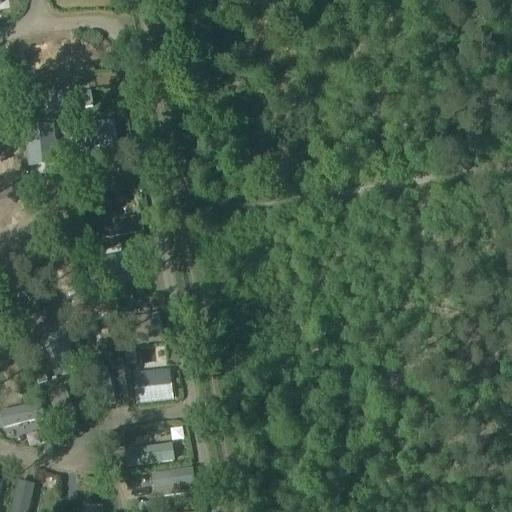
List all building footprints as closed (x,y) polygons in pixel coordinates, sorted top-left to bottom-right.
[(68,43),(21,50),(24,69),(71,62),(68,43)] [(92,69),(92,54),(75,55),(75,70),(92,69)] [(80,81),(105,80),(103,57),(93,57),(93,71),(80,71),(80,81)] [(90,93),(51,100),(54,116),(92,109),(90,93)] [(113,124),(75,128),(78,155),(116,151),(113,124)] [(52,127),(26,129),(29,167),(55,164),(52,127)] [(122,174),(122,161),(106,161),(106,174),(122,174)] [(80,207),(67,207),(68,211),(69,243),(82,242),(80,207)] [(12,212),(0,214),(0,229),(6,259),(20,256),(12,212)] [(105,223),(100,224),(103,240),(143,234),(140,218),(115,222),(105,223)] [(124,258),(88,267),(94,292),(130,283),(124,258)] [(11,286),(0,290),(0,298),(11,326),(25,320),(19,304),(13,291),(11,286)] [(114,298),(74,306),(78,320),(117,312),(114,298)] [(157,317),(124,323),(129,349),(161,343),(157,317)] [(64,334),(47,340),(60,376),(77,370),(64,334)] [(17,362),(4,366),(10,386),(13,397),(26,393),(17,362)] [(106,369),(91,372),(100,408),(115,404),(106,369)] [(166,374),(136,377),(138,406),(169,403),(166,374)] [(64,391),(47,397),(65,444),(83,437),(64,391)] [(39,406),(1,415),(4,429),(43,419),(39,406)] [(172,447),(125,453),(127,470),(174,463),(172,447)] [(192,471),(151,477),(153,492),(179,488),(195,486),(192,471)] [(19,483),(12,511),(30,511),(36,487),(19,483)] [(110,493),(70,495),(70,510),(94,509),(103,509),(111,509),(110,493)]
